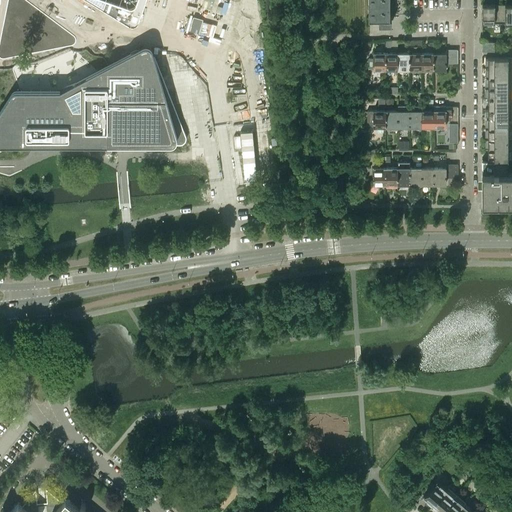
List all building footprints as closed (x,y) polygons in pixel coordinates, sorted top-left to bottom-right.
[(89,0),(121,20),(131,15),(135,5),(136,0),(89,0)] [(379,23),(387,23),(387,21),(390,21),(390,17),(389,0),(368,0),(368,18),(379,18),(379,23)] [(511,22),(511,3),(504,4),(504,6),(499,6),(499,22),(511,22)] [(499,22),(499,6),(494,6),(494,4),(482,4),(482,22),(499,22)] [(0,143),(59,144),(179,143),(181,143),(183,143),(184,142),(185,140),(186,139),(186,137),(186,135),(185,134),(165,97),(152,49),(151,48),(150,47),(149,46),(147,45),(146,45),(144,45),(143,46),(134,50),(60,90),(16,90),(15,90),(14,90),(13,91),(12,91),(11,92),(0,109),(0,143)] [(445,53),(433,53),(433,69),(446,69),(446,62),(445,62),(445,52),(445,53)] [(385,69),(385,53),(373,53),(373,58),(368,58),(368,67),(373,67),(373,69),(385,69)] [(398,53),(385,53),(385,69),(398,69),(398,53)] [(410,53),(398,53),(398,69),(410,69),(410,53)] [(421,53),(410,53),(410,69),(421,69),(421,53)] [(433,53),(421,53),(421,69),(433,69),(433,53)] [(511,68),(511,57),(488,57),(488,58),(485,58),(485,63),(488,63),(488,68),(511,68)] [(511,78),(511,68),(488,68),(485,68),(485,73),(488,73),(488,78),(511,78)] [(511,88),(511,78),(488,78),(488,88),(511,88)] [(511,98),(511,88),(488,88),(485,88),(485,94),(488,94),(488,98),(511,98)] [(511,108),(511,98),(488,98),(488,108),(511,108)] [(446,119),(446,110),(445,110),(445,106),(445,105),(433,105),(433,110),(433,126),(446,126),(446,119)] [(511,119),(511,108),(488,108),(488,109),(485,109),(485,114),(488,114),(488,119),(508,119),(511,119)] [(373,110),(369,110),(369,120),(373,120),(373,126),(385,126),(385,110),(373,110)] [(397,110),(385,110),(385,126),(397,126),(397,110)] [(410,110),(397,110),(397,126),(409,126),(410,110)] [(421,110),(410,110),(409,126),(421,126),(421,110)] [(433,110),(421,110),(421,126),(433,126),(433,110)] [(508,129),(508,119),(488,119),(488,129),(508,129)] [(508,139),(508,129),(488,129),(485,129),(485,134),(488,134),(488,139),(508,139)] [(508,149),(508,139),(488,139),(485,139),(485,145),(488,145),(488,149),(508,149)] [(508,160),(508,149),(488,149),(488,159),(488,160),(508,160)] [(511,174),(508,175),(508,160),(488,160),(488,159),(482,159),(482,202),(511,202),(511,174)] [(373,183),(385,183),(385,167),(373,167),(373,183)] [(397,167),(385,167),(385,183),(397,183),(397,167)] [(409,167),(397,167),(397,183),(409,183),(409,167)] [(421,167),(409,167),(409,183),(421,183),(421,167)] [(433,167),(421,167),(421,183),(433,183),(433,167)] [(445,167),(433,167),(433,183),(446,183),(446,176),(445,167)] [(425,501),(431,506),(445,489),(436,481),(424,496),(427,499),(425,501)] [(84,511),(85,506),(85,505),(85,504),(85,503),(81,501),(80,510),(70,501),(70,500),(70,499),(69,498),(68,498),(67,498),(66,499),(65,498),(62,502),(46,488),(45,488),(47,504),(37,505),(36,489),(35,489),(22,506),(18,502),(17,503),(16,503),(15,503),(14,503),(14,504),(14,505),(14,506),(14,507),(9,511),(4,511),(3,508),(0,511),(84,511)] [(445,489),(431,506),(437,511),(439,509),(441,511),(454,497),(445,489)] [(454,497),(441,511),(442,511),(456,511),(463,504),(454,497)]
